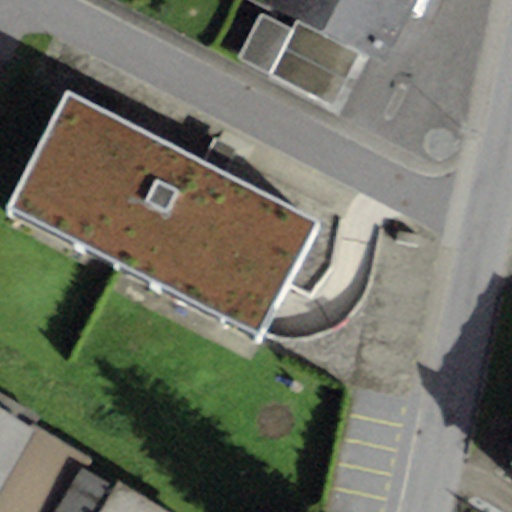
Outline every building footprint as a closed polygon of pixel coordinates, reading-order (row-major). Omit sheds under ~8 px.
[(278,0),(275,6),(380,60),(410,0),(278,0)] [(297,23),(270,77),(326,105),(353,52),(297,23)] [(289,287),(319,230),(223,180),(201,169),(67,100),(15,200),(90,238),(98,223),(130,239),(122,255),(230,311),(238,295),(275,314),(289,287)] [(201,169),(223,180),(237,153),(216,142),(201,169)] [(238,295),(230,311),(122,255),(130,239),(98,223),(90,238),(15,200),(8,216),(148,288),(259,345),(263,338),(275,314),(238,295)] [(0,483),(31,431),(38,421),(0,397),(0,483)] [(141,511),(82,478),(89,466),(31,431),(0,483),(0,511),(141,511)]
